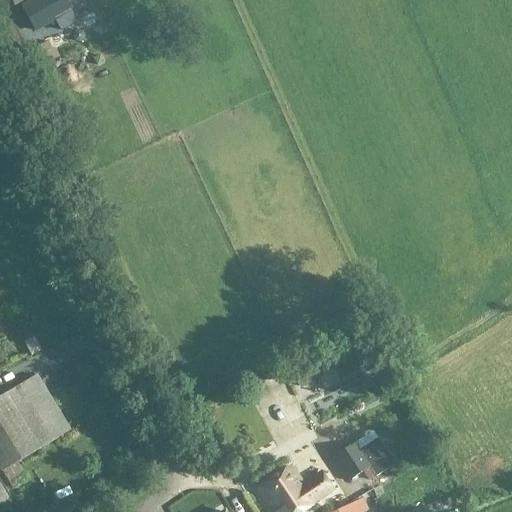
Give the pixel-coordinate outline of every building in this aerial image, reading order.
[(63,30),(78,21),(65,0),(34,0),(23,7),(37,31),(57,20),(63,30)] [(0,464),(17,457),(67,432),(37,370),(0,388),(0,464)] [(273,434),(285,428),(269,399),(258,405),(273,434)] [(370,468),(376,477),(395,464),(378,438),(360,451),(371,467),(370,468)] [(371,467),(360,451),(355,443),(332,458),(348,483),(370,468),(371,467)] [(303,511),(315,505),(315,504),(333,492),(322,475),(303,486),(292,468),(258,490),(271,511),(303,511)] [(336,511),(365,511),(367,511),(362,501),(336,511)]
